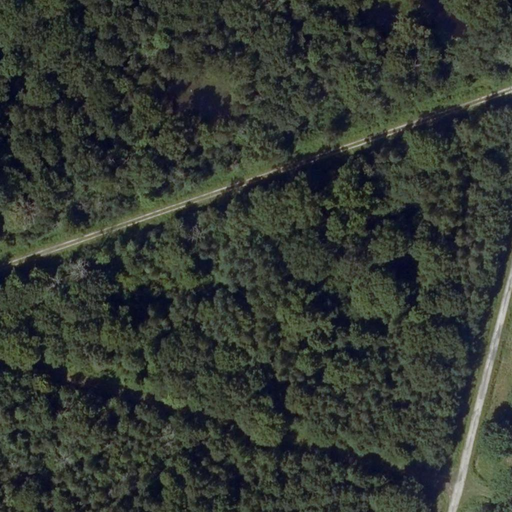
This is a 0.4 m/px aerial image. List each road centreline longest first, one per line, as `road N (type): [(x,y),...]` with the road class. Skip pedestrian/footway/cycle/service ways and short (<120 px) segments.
road 1 (track): [(506,91),(0,268)]
road 2 (unclassified): [(454,488),(511,260)]
